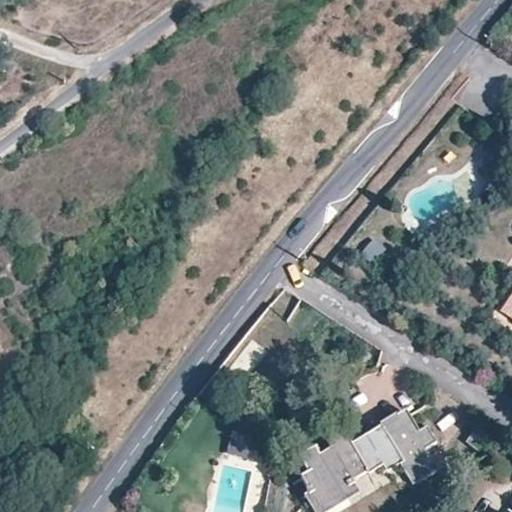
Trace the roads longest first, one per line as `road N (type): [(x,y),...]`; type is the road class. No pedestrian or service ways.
road 1 (tertiary): [(497,0),(279,261)]
road 2 (tertiary): [(279,261),(91,511)]
road 3 (residential): [(279,261),(511,415)]
road 4 (unclassified): [(191,0),(142,26),(0,145)]
